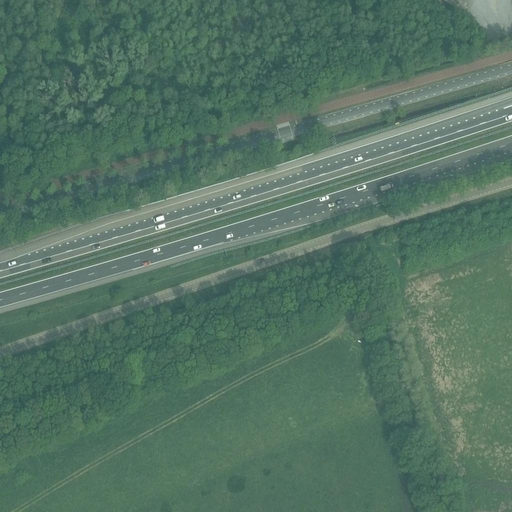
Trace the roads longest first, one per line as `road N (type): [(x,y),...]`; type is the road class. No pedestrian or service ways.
road 1 (unclassified): [(0,352),(349,229),(511,184)]
road 2 (motorway): [(0,299),(511,142)]
road 3 (motorway): [(510,115),(0,271)]
road 4 (tertiary): [(0,213),(511,69)]
